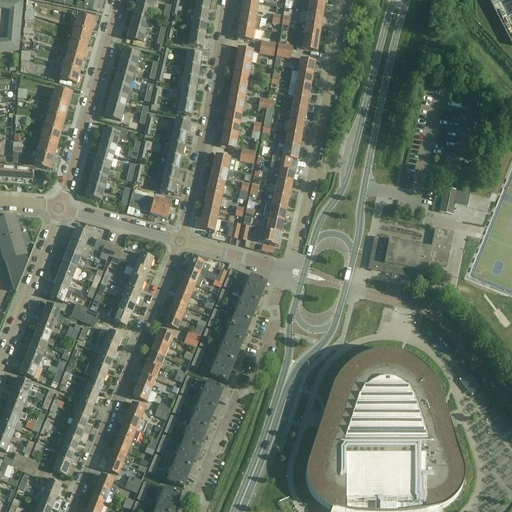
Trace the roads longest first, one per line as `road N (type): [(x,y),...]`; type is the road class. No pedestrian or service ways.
road 1 (residential): [(177,240),(68,511)]
road 2 (secondary): [(353,256),(405,0)]
road 3 (residential): [(200,511),(236,400),(249,389),(274,326),(285,269)]
road 4 (secondary): [(392,0),(344,177),(314,241)]
road 5 (residential): [(295,245),(343,0)]
road 6 (residential): [(177,240),(227,0)]
road 7 (residential): [(117,0),(61,210)]
road 8 (secondary): [(249,481),(293,373),(332,325)]
road 9 (secondary): [(293,309),(287,360),(249,481)]
road 10 (residential): [(0,366),(61,210)]
